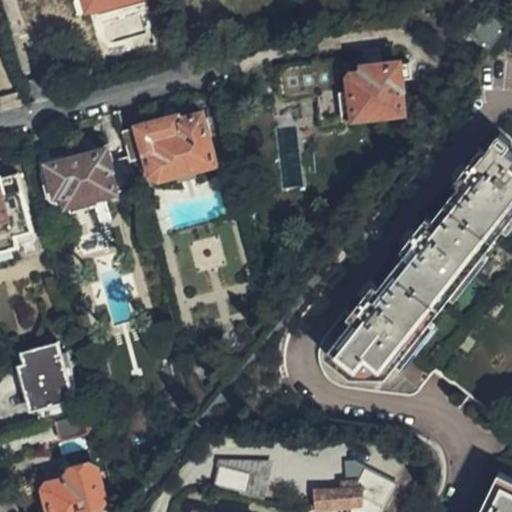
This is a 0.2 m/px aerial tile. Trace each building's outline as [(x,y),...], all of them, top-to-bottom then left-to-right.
[(506,27),(510,22),(492,7),(469,28),(492,44),(499,36),(502,32),(506,27)] [(404,109),(399,76),(411,74),(410,58),(380,62),(378,49),(347,54),(350,86),(320,91),(310,99),(314,115),(325,121),(404,109)] [(132,169),(136,184),(159,178),(216,161),(203,110),(177,117),(176,113),(139,123),(121,128),(128,155),(132,169)] [(401,358),(511,217),(511,144),(511,142),(511,135),(505,130),(502,133),(372,298),(328,352),(354,371),(365,356),(388,373),(401,358)] [(102,193),(136,184),(132,169),(128,155),(110,160),(107,146),(90,150),(88,142),(83,138),(73,141),(70,147),(72,155),(40,163),(42,173),(48,194),(55,194),(56,201),(65,199),(68,210),(104,201),(102,193)] [(0,246),(34,237),(17,172),(0,176),(0,246)] [(81,408),(66,350),(60,351),(57,340),(18,350),(20,361),(17,362),(30,408),(35,408),(39,418),(81,408)] [(92,410),(57,418),(63,439),(96,430),(92,410)] [(247,491),(254,454),(224,447),(213,483),(247,491)] [(101,497),(96,468),(91,463),(78,466),(75,471),(75,476),(49,481),(43,493),(46,511),(90,511),(91,511),(90,505),(97,504),(101,497)] [(511,511),(511,474),(500,468),(478,510),(481,511),(511,511)] [(361,504),(361,485),(313,487),(314,507),(361,504)]
